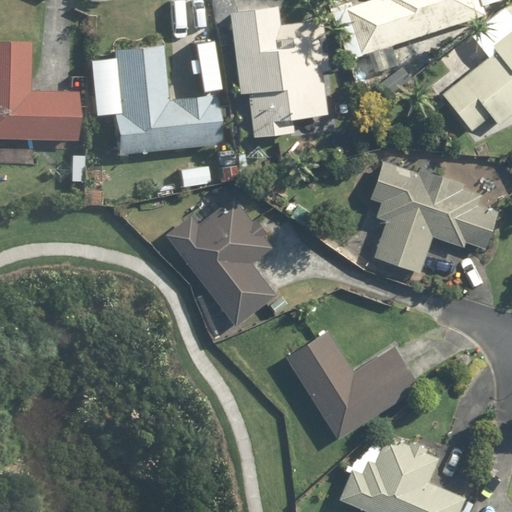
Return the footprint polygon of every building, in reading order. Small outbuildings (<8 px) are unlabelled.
[(362,0),(340,7),(357,57),(485,15),(479,0),(362,0)] [(511,20),(506,13),(501,7),(475,27),(481,36),(469,46),(480,60),(438,94),(470,134),(489,119),(496,128),(511,115),(511,20)] [(246,96),(249,138),(294,134),(292,116),(323,113),(319,71),(327,71),(322,22),(277,26),(275,8),(229,12),(236,92),(245,91),(246,96)] [(0,139),(70,142),(72,92),(25,90),(26,44),(0,42),(0,139)] [(68,46),(51,46),(51,72),(67,73),(68,46)] [(114,113),(105,113),(108,155),(214,146),(210,94),(162,98),(158,47),(109,51),(114,113)] [(463,184),(366,157),(359,180),(372,184),(367,201),(385,206),(370,258),(418,271),(428,238),(460,247),(461,243),(483,249),(494,210),(475,204),(478,193),(462,188),(463,184)] [(202,165),(175,170),(179,189),(205,184),(202,165)] [(271,249),(230,197),(193,226),(187,218),(165,235),(237,326),(275,296),(251,265),(271,249)] [(335,438),(416,387),(390,345),(352,369),(328,332),(285,359),(335,438)] [(437,459),(385,436),(371,467),(351,458),(333,499),(362,511),(456,511),(462,498),(426,482),(437,459)]
